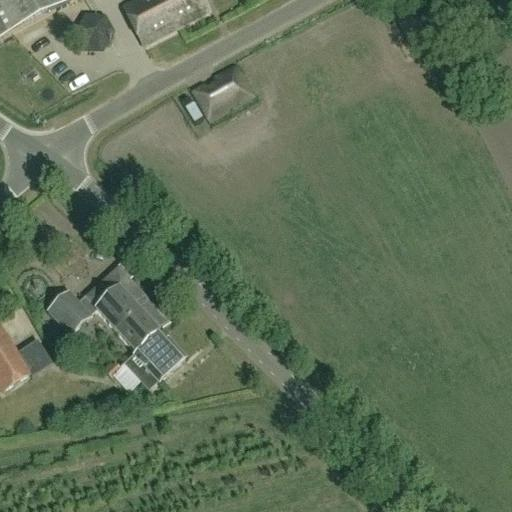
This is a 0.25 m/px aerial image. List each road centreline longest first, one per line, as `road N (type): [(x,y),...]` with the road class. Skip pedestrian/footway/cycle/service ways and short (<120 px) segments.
road 1 (tertiary): [(418,511),(51,153)]
road 2 (unclassified): [(51,153),(113,107),(313,0)]
